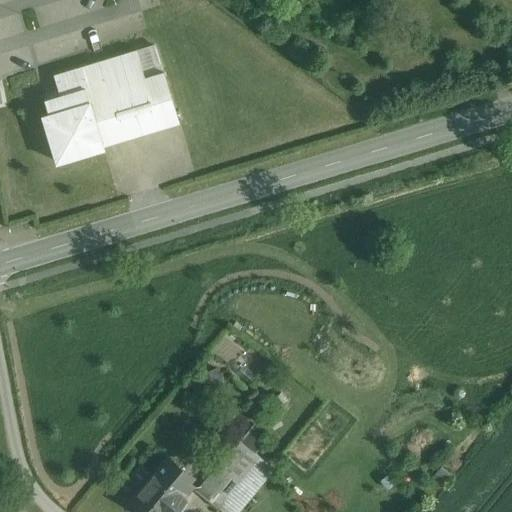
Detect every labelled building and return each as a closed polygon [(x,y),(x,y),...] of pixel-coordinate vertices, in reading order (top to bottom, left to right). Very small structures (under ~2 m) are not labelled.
[(137,49),(54,74),(64,107),(42,114),(57,161),(104,146),(103,144),(180,121),(164,70),(145,76),(137,49)] [(217,368),(202,374),(208,388),(222,383),(217,368)] [(242,435),(197,493),(217,507),(262,451),(242,435)] [(262,451),(217,507),(222,511),(230,511),(273,460),(262,451)] [(193,477),(168,456),(154,472),(179,494),(193,477)] [(179,494),(154,472),(131,500),(144,511),(163,511),(165,510),(166,511),(171,511),(184,498),(179,494)]
